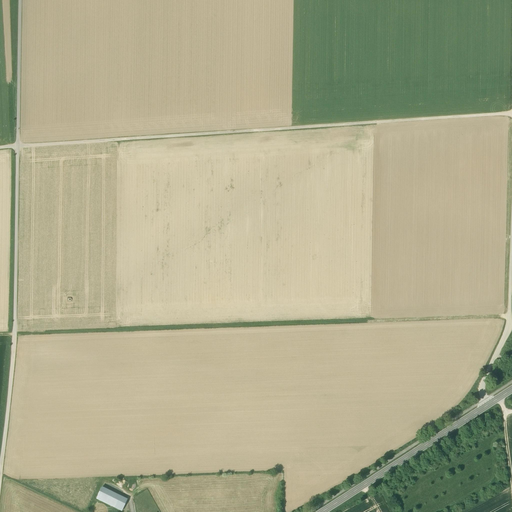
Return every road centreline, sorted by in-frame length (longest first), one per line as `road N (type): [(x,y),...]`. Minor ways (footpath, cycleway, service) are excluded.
road 1 (track): [(0,334),(509,315)]
road 2 (track): [(18,146),(511,113)]
road 3 (track): [(0,478),(14,333),(18,146)]
road 4 (secondary): [(322,511),(511,389)]
road 5 (track): [(511,232),(509,320),(483,381),(486,406)]
road 6 (track): [(18,146),(20,0)]
